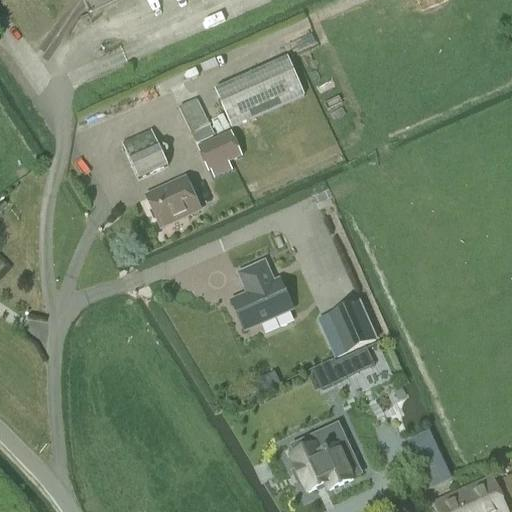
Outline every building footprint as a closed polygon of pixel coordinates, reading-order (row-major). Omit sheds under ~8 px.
[(304,97),(288,60),(215,93),(231,130),(304,97)] [(196,146),(214,137),(196,101),(178,110),(196,146)] [(151,132),(121,145),(138,181),(167,168),(151,132)] [(198,150),(209,174),(242,159),(231,135),(198,150)] [(160,230),(199,212),(186,182),(146,200),(160,230)] [(231,305),(244,332),(291,311),(279,284),(273,286),(264,265),(237,276),(244,291),(245,290),(248,297),(231,305)] [(331,346),(337,359),(376,342),(359,305),(329,318),(340,342),(331,346)] [(344,382),(337,365),(314,375),(322,392),(344,382)] [(311,447),(283,460),(290,475),(288,476),(292,487),(294,486),(301,501),(320,493),(322,499),(351,486),(334,448),(316,456),(311,447)] [(506,511),(492,479),(434,505),(436,511),(506,511)]
